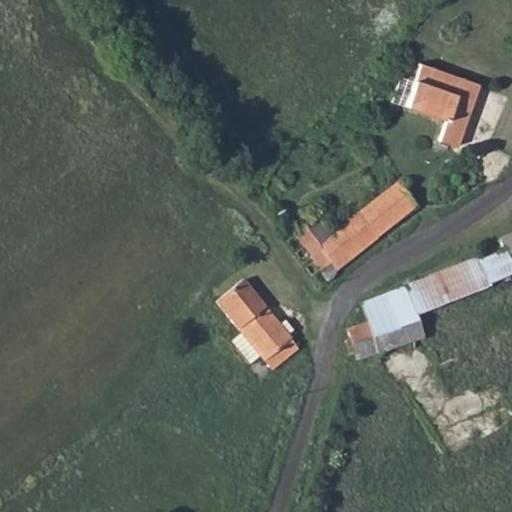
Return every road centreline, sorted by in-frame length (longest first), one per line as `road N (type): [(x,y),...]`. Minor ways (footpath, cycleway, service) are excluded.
road 1 (unclassified): [(511,187),(365,278),(333,316),(276,511)]
road 2 (track): [(64,0),(215,175),(251,205),(333,316)]
